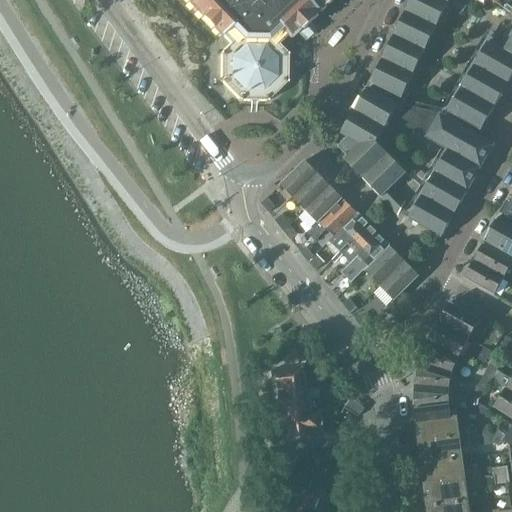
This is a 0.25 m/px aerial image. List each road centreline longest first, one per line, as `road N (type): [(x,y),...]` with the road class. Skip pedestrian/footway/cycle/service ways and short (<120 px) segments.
road 1 (residential): [(245,174),(250,221),(382,383)]
road 2 (residential): [(245,174),(267,169),(333,102),(386,0)]
road 3 (residential): [(109,0),(223,162),(245,174)]
road 4 (residential): [(440,278),(511,152)]
